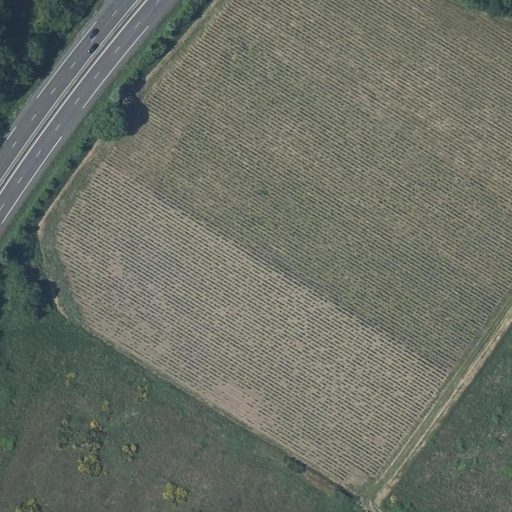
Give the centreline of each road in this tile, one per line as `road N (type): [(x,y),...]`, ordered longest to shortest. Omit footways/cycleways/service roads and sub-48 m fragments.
road 1 (trunk): [(0,208),(157,0)]
road 2 (trunk): [(125,0),(0,164)]
